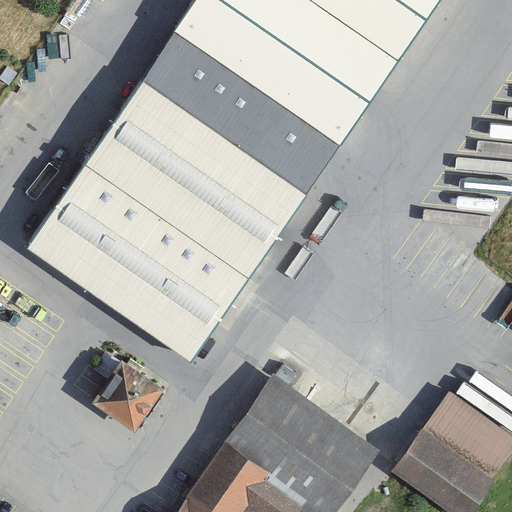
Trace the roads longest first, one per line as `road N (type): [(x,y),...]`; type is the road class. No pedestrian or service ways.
road 1 (unknown): [(325,251),(481,0)]
road 2 (unknown): [(115,0),(0,151)]
road 3 (residential): [(129,511),(213,394)]
